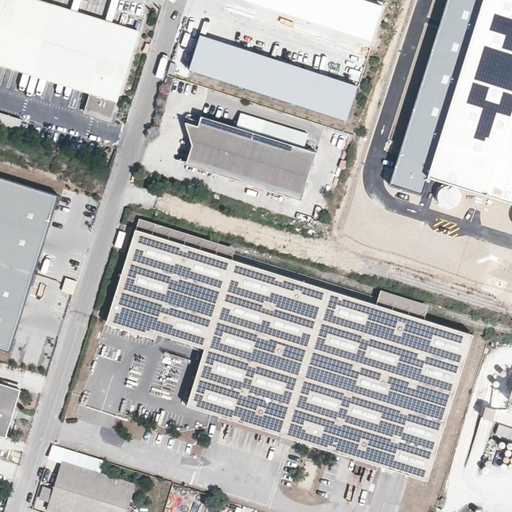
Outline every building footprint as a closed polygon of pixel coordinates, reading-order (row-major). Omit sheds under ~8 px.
[(111,119),(138,35),(25,0),(0,0),(0,58),(93,88),(85,111),(111,119)] [(383,6),(364,0),(242,0),(372,41),(383,6)] [(511,0),(484,0),(428,177),(511,203),(511,0)] [(358,84),(200,34),(189,69),(347,119),(358,84)] [(172,63),(169,73),(175,75),(178,65),(172,63)] [(240,111),(235,127),(303,148),(308,133),(240,111)] [(303,148),(202,117),(198,127),(185,122),(192,146),(186,166),(300,202),(316,153),(303,148)] [(0,177),(0,346),(10,350),(57,195),(0,177)] [(140,216),(137,227),(232,257),(235,245),(140,216)] [(232,257),(137,227),(107,321),(156,336),(157,331),(204,346),(187,403),(427,478),(473,331),(425,316),(377,301),(232,257)] [(126,231),(120,229),(115,245),(121,247),(126,231)] [(66,277),(62,290),(73,294),(78,280),(66,277)] [(377,301),(425,316),(429,303),(382,288),(377,301)] [(0,382),(0,435),(5,437),(20,389),(0,382)] [(497,410),(487,407),(484,417),(493,420),(497,410)] [(186,417),(186,425),(196,426),(196,417),(186,417)] [(511,427),(500,424),(497,434),(511,438),(511,427)] [(65,460),(57,484),(49,508),(61,511),(129,511),(138,483),(100,471),(65,460)]
